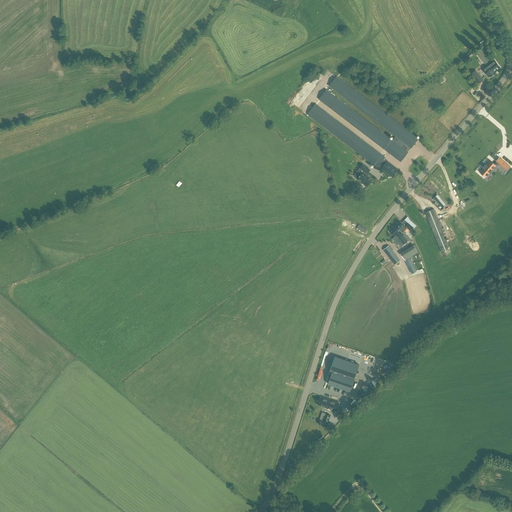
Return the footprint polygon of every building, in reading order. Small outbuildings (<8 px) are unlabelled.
[(475,52),(484,64),(489,60),(480,48),(475,52)] [(471,51),(464,57),(466,60),(473,54),(471,51)] [(489,77),(500,68),(494,60),(483,69),(489,77)] [(478,84),(483,80),(475,70),(470,74),(478,84)] [(417,138),(334,76),(327,86),(410,147),(417,138)] [(315,102),(388,152),(395,141),(322,91),(315,102)] [(375,168),(384,157),(349,132),(350,131),(312,104),(304,115),(345,145),(347,143),(350,145),(348,147),(356,152),(359,149),(368,155),(366,157),(363,155),(361,158),(375,168)] [(400,154),(396,157),(405,165),(408,162),(400,154)] [(479,172),(486,178),(486,177),(485,177),(489,172),(490,173),(493,171),(492,170),(495,165),(496,166),(496,165),(498,163),(501,166),(507,170),(510,167),(499,157),(495,161),(496,161),(494,164),(489,160),(490,160),(486,165),(485,164),(483,167),(480,172),(479,172)] [(383,163),(380,171),(392,176),(396,168),(383,163)] [(363,164),(356,173),(359,176),(357,179),(363,183),(367,185),(371,179),(366,175),(370,170),(363,164)] [(463,200),(469,198),(466,189),(472,188),(471,183),(459,186),(463,200)] [(437,195),(433,198),(442,208),(445,205),(437,195)] [(425,212),(426,215),(441,252),(450,249),(434,209),(425,212)] [(399,220),(394,225),(400,231),(404,234),(406,232),(404,230),(407,228),(410,231),(414,228),(404,219),(401,223),(399,220)] [(356,228),(365,233),(367,229),(359,224),(356,228)] [(403,245),(408,241),(400,231),(394,225),(389,231),(395,237),(396,236),(403,245)] [(418,252),(414,245),(400,254),(405,260),(409,258),(418,252)] [(400,261),(392,251),(387,255),(396,265),(400,261)] [(412,274),(416,271),(410,258),(409,258),(405,260),(412,274)] [(341,365),(338,374),(350,379),(358,358),(343,352),(339,364),(341,365)] [(351,388),(355,392),(373,372),(369,368),(351,388)] [(339,403),(320,397),(317,405),(324,407),(336,411),(339,403)]
